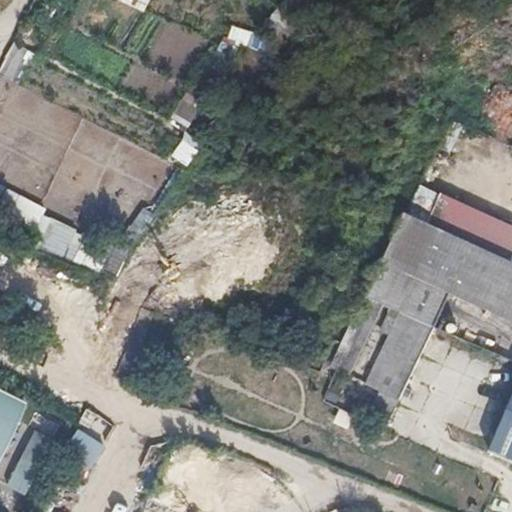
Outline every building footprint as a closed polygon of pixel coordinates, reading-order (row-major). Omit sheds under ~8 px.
[(122,0),(149,12),(154,0),(122,0)] [(225,41),(248,46),(251,30),(228,26),(225,41)] [(5,76),(21,82),(35,52),(19,45),(5,76)] [(182,97),(170,117),(185,126),(197,106),(182,97)] [(168,155),(183,166),(198,143),(183,133),(168,155)] [(9,153),(0,171),(0,185),(55,211),(69,182),(9,153)] [(395,237),(384,260),(511,318),(511,261),(407,213),(404,220),(395,237)] [(365,296),(330,368),(348,376),(383,305),(365,296)] [(127,390),(155,313),(142,308),(114,384),(127,390)] [(438,328),(391,308),(381,330),(392,336),(368,386),(401,401),(438,328)] [(0,440),(16,407),(0,398),(0,440)] [(386,431),(397,410),(378,402),(368,423),(386,431)] [(511,403),(491,450),(511,459),(511,403)] [(85,429),(69,455),(94,471),(110,445),(85,429)] [(44,442),(26,433),(13,460),(31,469),(44,442)] [(31,469),(13,460),(0,487),(18,496),(31,469)]
